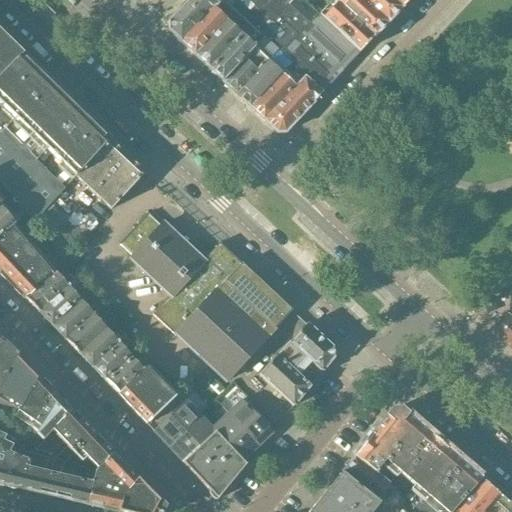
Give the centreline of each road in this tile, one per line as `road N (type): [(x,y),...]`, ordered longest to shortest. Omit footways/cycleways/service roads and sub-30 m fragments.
road 1 (tertiary): [(13,0),(392,355)]
road 2 (residential): [(0,309),(197,511)]
road 3 (residential): [(446,0),(275,180)]
road 4 (tertiary): [(275,180),(123,36)]
road 5 (residential): [(257,511),(392,355)]
road 6 (tertiary): [(423,320),(275,180)]
road 7 (tertiary): [(392,355),(511,463)]
